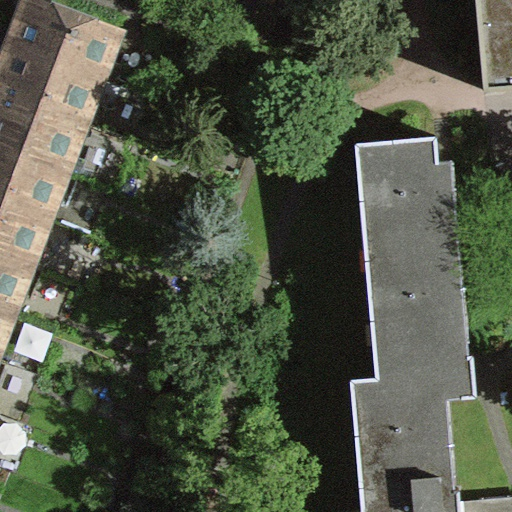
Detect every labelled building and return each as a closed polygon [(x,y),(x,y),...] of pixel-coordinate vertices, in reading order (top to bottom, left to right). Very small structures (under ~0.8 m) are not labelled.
[(24,0),(14,28),(8,42),(102,78),(121,29),(45,0),(24,0)] [(511,0),(477,0),(482,46),(493,45),(497,95),(511,94),(511,0)] [(102,78),(8,42),(0,63),(0,92),(85,124),(102,78)] [(85,124),(0,92),(0,145),(67,171),(85,124)] [(457,372),(436,134),(355,141),(375,374),(350,377),(362,509),(336,511),(417,511),(417,508),(443,505),(431,374),(457,372)] [(67,171),(0,145),(0,199),(49,218),(67,171)] [(49,218),(0,199),(0,252),(31,265),(49,218)] [(0,305),(14,311),(31,265),(0,252),(0,305)] [(0,346),(14,311),(0,305),(0,346)]
